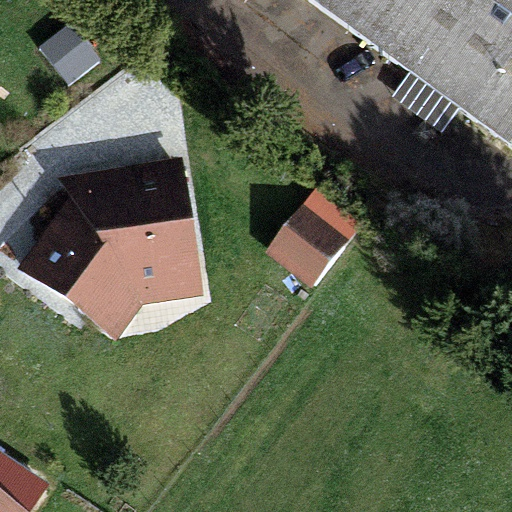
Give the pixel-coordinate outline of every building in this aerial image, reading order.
[(511,0),(305,0),(511,150),(511,0)] [(37,47),(64,87),(97,65),(71,24),(37,47)] [(402,79),(388,100),(439,133),(452,112),(402,79)] [(168,254),(190,251),(176,166),(113,177),(115,193),(75,198),(23,269),(87,316),(103,295),(134,290),(141,295),(174,290),(168,254)] [(314,283),(343,246),(301,214),(273,251),(314,283)] [(16,511),(0,501),(0,511),(16,511)]
